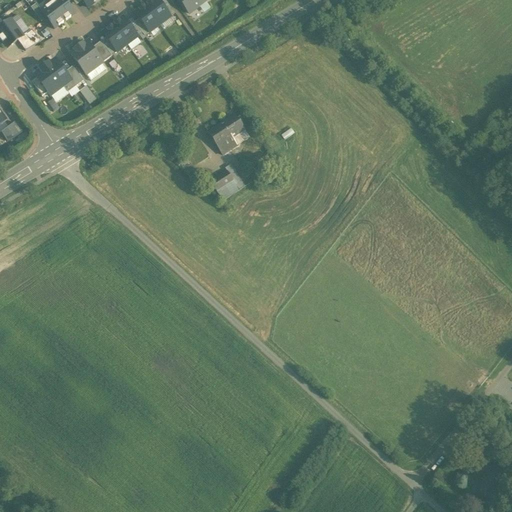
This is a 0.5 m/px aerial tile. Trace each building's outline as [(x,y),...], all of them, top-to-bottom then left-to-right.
[(67,4),(63,0),(55,0),(50,4),(64,22),(75,14),(67,4)] [(81,0),(82,1),(88,8),(99,0),(81,0)] [(156,0),(154,0),(146,7),(160,26),(170,19),(156,0)] [(178,0),(188,14),(189,14),(190,15),(199,8),(198,7),(205,1),(204,0),(178,0)] [(64,22),(50,4),(41,11),(40,11),(46,19),(54,30),(64,22)] [(46,19),(40,11),(41,11),(36,5),(31,9),(41,23),(46,19)] [(160,26),(146,7),(136,14),(150,33),(160,26)] [(10,21),(22,37),(29,32),(18,15),(10,21)] [(123,18),(112,26),(127,45),(137,38),(133,32),(127,23),(123,18)] [(127,23),(133,32),(138,28),(131,19),(127,23)] [(10,21),(0,28),(0,41),(2,44),(4,43),(8,49),(18,41),(23,38),(22,37),(10,21)] [(127,45),(112,26),(102,34),(106,38),(112,47),(116,53),(127,45)] [(133,32),(137,38),(142,34),(138,28),(133,32)] [(18,41),(25,52),(41,42),(31,30),(29,32),(22,37),(23,38),(18,41)] [(107,51),(112,47),(106,38),(101,42),(107,51)] [(137,38),(127,45),(131,51),(141,44),(137,38)] [(86,42),(70,54),(86,76),(102,64),(91,49),(86,42)] [(91,49),(102,64),(112,57),(107,51),(101,42),(91,49)] [(112,57),(116,53),(112,47),(107,51),(112,57)] [(40,71),(34,75),(50,97),(63,87),(71,81),(65,73),(63,74),(60,69),(61,69),(58,64),(56,64),(54,61),(48,65),(47,65),(48,67),(42,72),(41,70),(40,71)] [(102,64),(86,76),(91,82),(107,70),(102,64)] [(72,68),(65,73),(71,81),(75,87),(83,82),(72,68)] [(68,93),(75,87),(71,81),(63,87),(68,93)] [(86,87),(79,92),(90,106),(96,101),(86,87)] [(234,116),(208,133),(222,155),(237,146),(236,144),(233,138),(244,131),(234,116)] [(22,133),(14,123),(1,133),(7,143),(22,133)] [(290,129),(281,136),(284,140),(293,134),(290,129)] [(244,131),(233,138),(236,144),(244,139),(245,141),(247,139),(248,136),(244,131)] [(184,158),(176,163),(180,169),(188,164),(184,158)] [(228,171),(210,180),(221,200),(244,188),(232,165),(227,168),(228,171)] [(196,174),(192,167),(184,172),(188,179),(196,174)] [(505,454),(495,446),(487,456),(496,464),(505,454)] [(506,480),(491,467),(489,469),(487,467),(485,467),(484,467),(483,468),(482,469),(482,471),(482,473),(483,473),(485,475),(474,487),(489,500),(506,480)]
